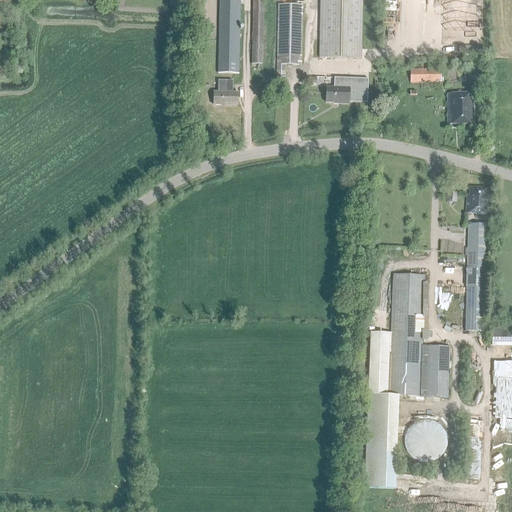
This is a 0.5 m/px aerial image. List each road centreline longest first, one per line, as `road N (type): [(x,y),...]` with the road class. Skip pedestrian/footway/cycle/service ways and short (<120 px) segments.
road 1 (tertiary): [(354,143),(269,151),(191,173),(0,307)]
road 2 (unclassified): [(340,511),(354,143)]
road 3 (tertiary): [(511,175),(354,143)]
